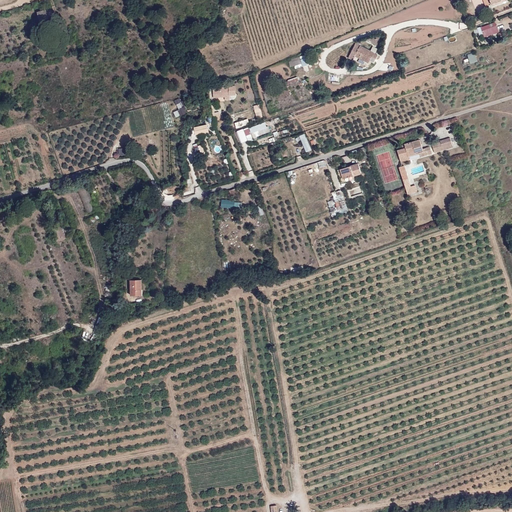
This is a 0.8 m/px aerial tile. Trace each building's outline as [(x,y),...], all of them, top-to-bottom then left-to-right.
[(37,12),(40,20),(48,18),(48,17),(46,9),(41,11),(37,12)] [(480,37),(499,33),(498,23),(478,26),(480,37)] [(355,56),(369,63),(372,57),(376,59),(378,55),(373,53),(374,52),(360,45),(359,48),(354,45),(348,58),(353,60),(355,56)] [(478,61),(476,53),(470,55),(472,63),(478,61)] [(301,59),(300,57),(288,60),(290,67),(302,64),(302,66),(308,65),(306,58),(301,59)] [(225,100),(228,100),(228,94),(225,94),(225,87),(213,87),(213,98),(225,97),(225,100)] [(175,100),(179,109),(184,106),(181,98),(175,100)] [(261,104),(254,105),(257,119),(263,117),(261,104)] [(177,118),(187,113),(185,107),(174,111),(177,118)] [(248,118),(235,123),(237,128),(250,124),(248,118)] [(266,127),(265,122),(250,127),(253,137),(270,130),(269,126),(266,127)] [(195,128),(196,135),(210,132),(208,124),(195,128)] [(240,143),(248,140),(244,129),(236,132),(240,143)] [(307,152),(313,150),(306,133),(300,136),(307,152)] [(441,144),(432,146),(434,153),(453,147),(450,138),(440,140),(440,142),(441,144)] [(420,157),(432,154),(430,147),(423,149),(420,140),(402,144),(404,148),(397,150),(400,161),(410,158),(409,156),(419,153),(420,157)] [(358,163),(340,169),(343,179),(353,176),(361,173),(358,163)] [(407,194),(413,192),(411,186),(404,165),(399,167),(406,188),(407,194)] [(343,179),(340,169),(337,170),(341,183),(354,179),(353,176),(343,179)] [(87,213),(97,210),(86,184),(76,188),(87,213)] [(238,195),(235,188),(230,190),(233,197),(238,195)] [(334,199),(334,200),(344,197),(341,190),(335,192),(337,197),(334,199)] [(344,197),(334,200),(338,209),(337,210),(338,214),(349,211),(347,206),(347,207),(344,197)] [(222,207),(234,208),(234,200),(222,199),(222,207)] [(56,242),(66,238),(62,225),(60,226),(59,223),(51,226),(56,242)] [(134,295),(141,295),(140,291),(142,290),(141,279),(130,280),(131,294),(134,293),(134,295)]
